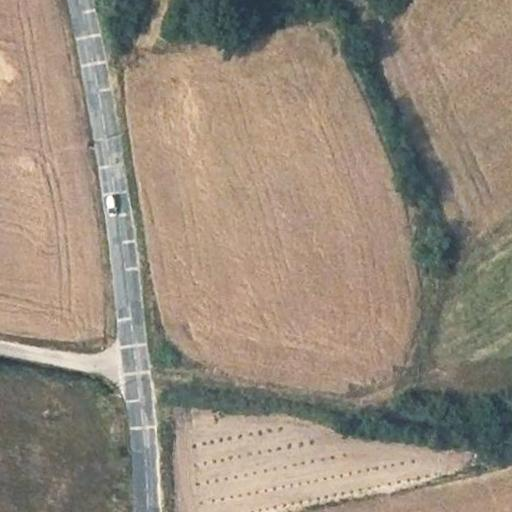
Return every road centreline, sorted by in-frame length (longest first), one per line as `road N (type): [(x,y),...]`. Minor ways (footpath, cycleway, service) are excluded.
road 1 (track): [(511,414),(453,422),(335,395),(135,368)]
road 2 (unclassified): [(135,368),(111,170),(76,0)]
road 3 (unclassified): [(146,511),(135,368)]
road 4 (unclassified): [(135,368),(0,340)]
